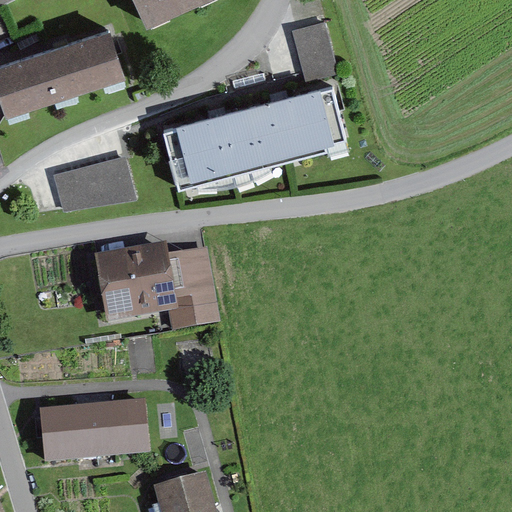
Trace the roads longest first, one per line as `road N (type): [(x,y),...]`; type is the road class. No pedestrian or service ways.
road 1 (residential): [(511,143),(469,167),(362,196),(0,252)]
road 2 (residential): [(0,181),(63,138),(197,84),(237,53),(275,0)]
